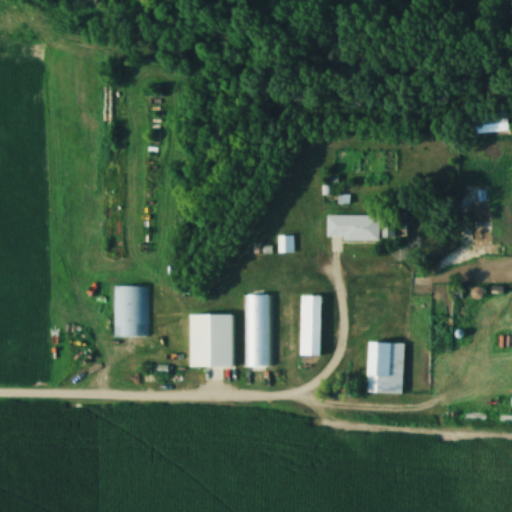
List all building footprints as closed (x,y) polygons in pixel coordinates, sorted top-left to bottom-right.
[(473,135),(506,131),(505,116),(472,120),(473,135)] [(378,242),(378,216),(326,216),(326,242),(378,242)] [(114,338),(149,338),(149,287),(114,287),(114,338)] [(245,367),(270,367),(270,297),(245,297),(245,367)] [(319,356),(319,297),(300,297),(300,356),(319,356)] [(189,369),(207,368),(207,380),(223,380),(223,369),(234,369),(234,315),(188,316),(189,369)] [(365,393),(402,394),(403,344),(366,343),(365,393)]
